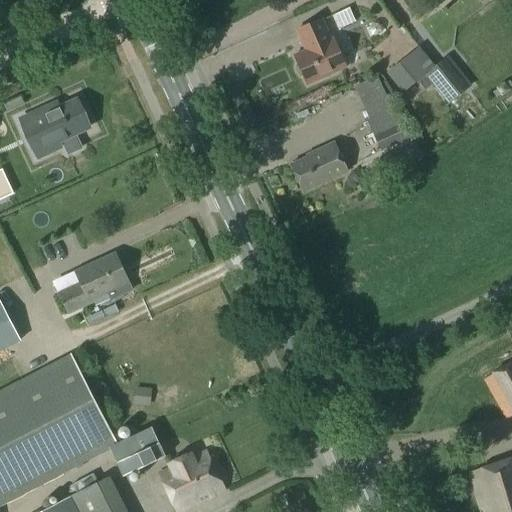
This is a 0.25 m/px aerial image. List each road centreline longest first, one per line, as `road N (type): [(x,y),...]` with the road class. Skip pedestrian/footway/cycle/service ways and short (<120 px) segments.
road 1 (secondary): [(311,384),(137,0)]
road 2 (unclassified): [(511,288),(311,384)]
road 3 (track): [(0,66),(137,1)]
road 4 (secondary): [(371,511),(311,384)]
